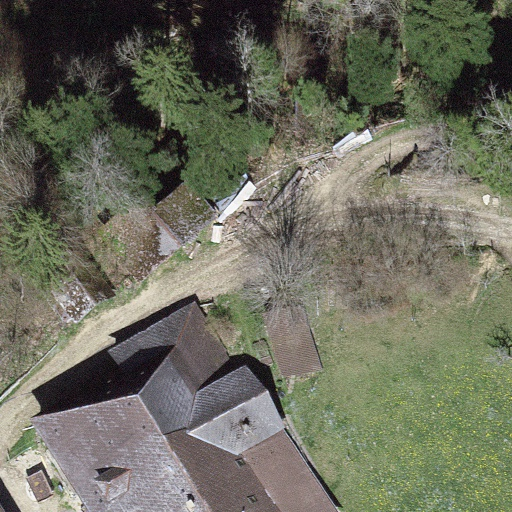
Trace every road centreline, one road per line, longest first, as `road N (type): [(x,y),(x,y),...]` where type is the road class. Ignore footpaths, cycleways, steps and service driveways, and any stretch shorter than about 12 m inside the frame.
road 1 (track): [(0,422),(60,352),(288,212),(511,227)]
road 2 (track): [(511,118),(359,164),(288,212)]
